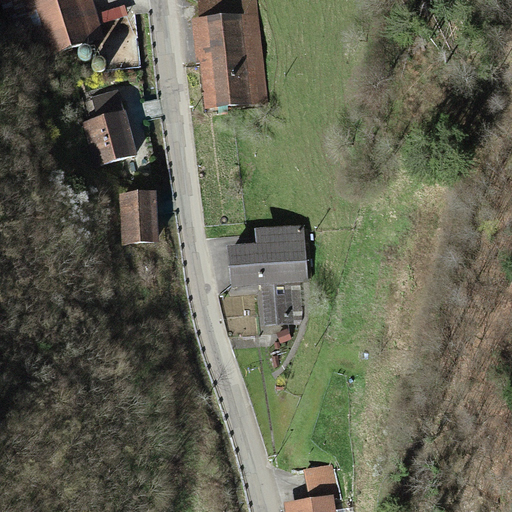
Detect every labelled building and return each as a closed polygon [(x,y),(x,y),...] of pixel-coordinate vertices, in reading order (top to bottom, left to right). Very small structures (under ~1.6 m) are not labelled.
[(35,0),(48,48),(93,36),(83,0),(35,0)] [(260,100),(251,0),(202,0),(196,1),(198,23),(192,23),(199,105),(260,100)] [(130,155),(109,91),(90,98),(97,119),(80,124),(94,167),(130,155)] [(141,197),(122,198),(123,244),(142,243),(141,197)] [(295,319),(295,226),(249,226),(249,246),(225,246),(226,284),(261,284),(261,319),(295,319)] [(341,497),(334,462),(302,468),(308,499),(284,503),(285,511),(335,511),(333,498),(341,497)]
